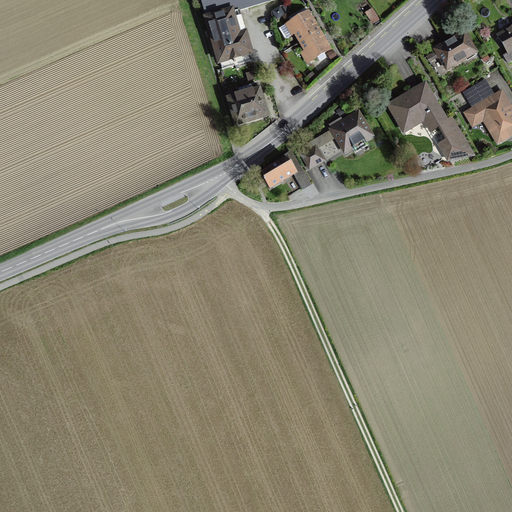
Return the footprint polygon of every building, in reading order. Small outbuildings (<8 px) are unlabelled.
[(201,0),(223,69),(252,60),(237,11),(271,0),(201,0)] [(295,44),(318,32),(308,15),(286,27),(295,44)] [(511,27),(490,40),(503,61),(511,55),(511,27)] [(318,32),(295,44),(308,67),(331,55),(318,32)] [(445,76),(476,58),(462,34),(431,52),(445,76)] [(270,112),(260,84),(228,95),(238,123),(270,112)] [(425,85),(384,110),(402,140),(422,128),(445,166),(465,153),(425,85)] [(511,114),(501,96),(464,118),(472,131),(482,126),(495,148),(511,138),(511,114)] [(371,141),(358,117),(327,134),(340,157),(371,141)] [(315,147),(302,155),(310,168),(322,161),(315,147)] [(288,158),(260,175),(269,190),(297,173),(288,158)]
